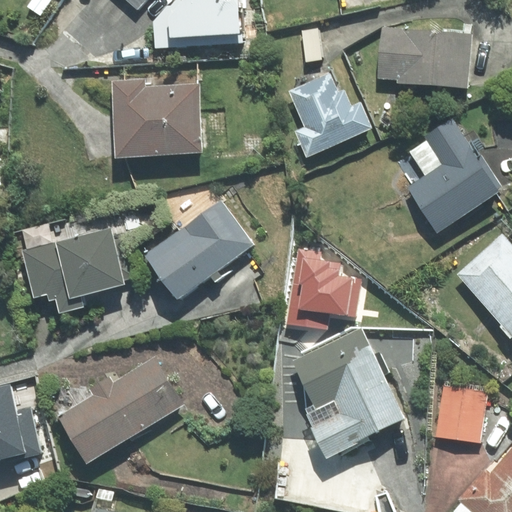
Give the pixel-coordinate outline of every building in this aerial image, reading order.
[(120,5),(112,0),(89,0),(78,16),(100,32),(120,5)] [(122,0),(138,13),(149,0),(122,0)] [(234,0),(187,0),(179,1),(151,30),(153,56),(183,53),(182,46),(238,42),(234,0)] [(375,88),(468,95),(473,36),(380,29),(375,88)] [(303,164),(373,136),(361,106),(351,110),(344,92),(334,96),(328,82),(289,98),(303,134),(293,138),(303,164)] [(200,87),(113,88),(113,167),(200,166),(200,87)] [(433,241),(498,202),(453,128),(409,154),(425,180),(404,193),(433,241)] [(10,131),(0,130),(0,149),(8,151),(10,131)] [(256,249),(225,204),(142,259),(172,305),(256,249)] [(111,235),(25,251),(37,313),(123,296),(111,235)] [(455,280),(511,349),(511,250),(503,240),(455,280)] [(303,422),(322,465),(408,427),(364,327),(286,361),(311,418),(303,422)] [(182,410),(153,363),(56,420),(79,472),(182,410)] [(487,388),(446,382),(436,444),(478,450),(487,388)] [(10,385),(0,387),(0,456),(24,451),(26,459),(41,456),(30,409),(16,412),(10,385)] [(511,511),(511,440),(453,506),(460,511),(511,511)]
